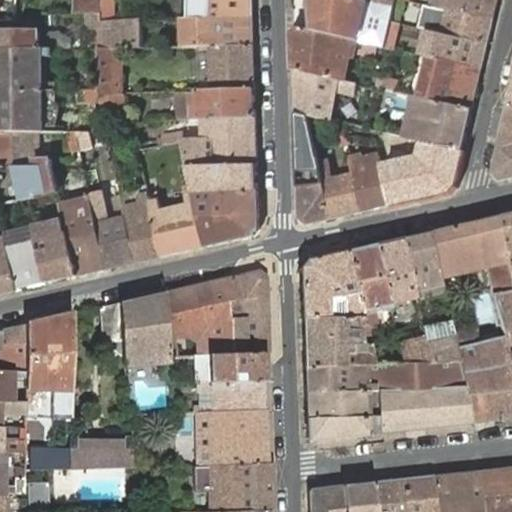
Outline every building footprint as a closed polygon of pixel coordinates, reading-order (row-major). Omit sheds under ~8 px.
[(102,13),(102,0),(75,0),(76,14),(102,13)] [(114,0),(102,0),(102,13),(102,21),(106,22),(114,21),(114,0)] [(253,17),(252,0),(185,0),(184,19),(253,17)] [(395,7),(365,0),(364,0),(311,0),(314,32),(348,39),(358,42),(386,48),(391,22),(395,7)] [(434,0),(433,6),(494,20),(499,0),(434,0)] [(424,5),(419,28),(427,30),(433,6),(426,6),(424,5)] [(435,32),(489,44),(494,20),(433,6),(427,30),(435,32)] [(102,13),(87,14),(87,30),(106,29),(106,22),(102,21),(102,13)] [(254,46),(253,17),(184,19),(184,47),(210,47),(254,46)] [(144,20),(114,21),(106,22),(106,29),(106,49),(121,49),(144,48),(144,20)] [(401,24),(391,22),(386,48),(391,49),(394,50),(401,24)] [(314,32),(293,27),(294,70),(345,81),(346,76),(340,75),(344,56),(348,39),(314,32)] [(432,44),(429,57),(483,70),(489,44),(435,32),(427,30),(425,42),(432,44)] [(0,31),(0,50),(42,49),(42,31),(41,31),(0,31)] [(42,31),(42,49),(45,49),(52,50),(70,49),(70,39),(59,32),(42,31)] [(355,58),(358,42),(348,39),(344,56),(355,58)] [(421,56),(429,57),(432,44),(425,42),(421,56)] [(255,90),(254,46),(210,47),(211,84),(181,85),(181,92),(255,90)] [(52,57),(52,50),(45,49),(42,49),(0,50),(0,90),(45,91),(45,57),(52,57)] [(121,49),(106,49),(98,49),(99,91),(99,94),(122,93),(121,49)] [(419,99),(433,102),(473,111),(483,70),(429,57),(425,74),(424,82),(419,99)] [(345,81),(294,70),(296,113),(309,115),(329,120),(333,105),(334,99),(337,89),(356,94),(358,85),(345,81)] [(384,78),(381,90),(396,94),(405,96),(406,89),(398,87),(399,81),(384,78)] [(57,104),(57,91),(45,91),(0,90),(0,131),(38,132),(46,132),(45,126),(45,110),(45,104),(50,104),(57,104)] [(256,117),(255,90),(181,92),(179,92),(180,121),(201,120),(256,117)] [(130,117),(124,94),(122,93),(99,94),(104,118),(130,117)] [(424,142),(464,151),(473,111),(433,102),(419,99),(416,98),(406,138),(419,141),(424,142)] [(511,104),(510,104),(500,147),(493,173),(500,180),(511,177),(511,104)] [(309,115),(296,113),(299,188),(323,182),(319,163),(309,115)] [(258,165),(256,117),(201,120),(202,141),(181,140),(187,163),(188,168),(258,165)] [(346,137),(343,130),(338,131),(343,146),(348,144),(346,137)] [(0,131),(0,167),(8,167),(14,167),(40,167),(35,158),(38,159),(43,159),(43,154),(38,154),(38,132),(0,131)] [(73,153),(80,154),(80,152),(76,132),(71,132),(73,153)] [(76,132),(80,152),(93,149),(89,133),(76,132)] [(97,147),(109,145),(106,133),(94,132),(97,147)] [(160,137),(162,144),(178,140),(177,133),(160,137)] [(406,138),(388,134),(386,143),(407,148),(407,152),(406,160),(381,165),(390,205),(448,192),(455,185),(464,151),(424,142),(419,141),(406,138)] [(380,158),(381,165),(406,160),(407,152),(380,158)] [(74,162),(82,163),(80,154),(73,153),(74,162)] [(130,154),(122,156),(124,164),(132,162),(130,154)] [(349,157),(352,172),(361,212),(390,205),(381,165),(380,158),(379,156),(361,160),(359,155),(349,157)] [(14,167),(21,201),(29,199),(58,192),(53,169),(53,167),(53,160),(43,159),(38,159),(35,158),(40,167),(14,167)] [(327,161),(319,163),(323,182),(331,219),(361,212),(352,172),(331,177),(327,161)] [(194,193),(188,168),(187,163),(178,164),(185,195),(194,193)] [(259,190),(258,165),(188,168),(194,193),(195,193),(259,190)] [(323,182),(299,188),(299,218),(307,224),(331,219),(323,182)] [(150,204),(147,188),(138,190),(138,191),(121,196),(136,264),(163,258),(150,204)] [(260,229),(259,190),(195,193),(207,247),(254,237),(260,229)] [(107,271),(136,264),(121,196),(112,198),(117,219),(109,221),(102,191),(89,194),(91,200),(105,262),(107,271)] [(195,193),(194,193),(185,195),(188,207),(162,213),(159,202),(150,204),(163,258),(207,247),(195,193)] [(78,277),(96,273),(94,264),(105,262),(91,200),(61,207),(64,220),(78,277)] [(511,212),(497,216),(511,285),(511,212)] [(467,223),(429,232),(439,277),(486,266),(493,294),(511,289),(511,285),(497,216),(467,223)] [(48,284),(78,277),(64,220),(35,227),(38,240),(48,284)] [(0,295),(19,291),(9,247),(4,228),(0,228),(0,295)] [(429,232),(402,239),(416,299),(417,300),(444,294),(441,283),(439,277),(429,232)] [(402,239),(375,245),(389,305),(416,299),(402,239)] [(19,291),(48,284),(38,240),(9,247),(19,291)] [(375,245),(347,251),(363,317),(365,326),(376,324),(373,308),(389,305),(375,245)] [(363,317),(347,251),(307,260),(301,267),(303,319),(363,317)] [(259,271),(230,278),(233,301),(228,302),(230,319),(241,318),(246,317),(268,314),(267,277),(259,271)] [(230,278),(164,293),(166,325),(168,356),(174,355),(173,338),(187,336),(198,342),(198,355),(207,355),(232,355),(230,319),(228,302),(233,301),(230,278)] [(504,337),(511,369),(511,289),(493,294),(501,324),(504,337)] [(120,304),(123,341),(125,368),(134,367),(133,357),(162,354),(162,364),(163,378),(170,377),(169,364),(168,356),(166,325),(164,293),(120,304)] [(120,304),(100,308),(102,343),(123,341),(120,304)] [(230,319),(232,355),(264,353),(269,353),(268,314),(246,317),(247,323),(241,323),(241,318),(230,319)] [(72,315),(27,325),(26,361),(25,373),(25,402),(25,409),(25,417),(46,417),(46,390),(70,390),(71,378),(71,344),(72,315)] [(363,317),(303,319),(305,368),(354,366),(374,365),(369,344),(363,346),(361,338),(367,336),(365,326),(363,317)] [(425,337),(431,363),(459,362),(456,348),(450,325),(450,322),(423,329),(425,336),(425,337)] [(0,371),(14,372),(25,373),(26,361),(27,325),(0,330),(0,371)] [(471,331),(453,335),(456,348),(474,343),(471,331)] [(399,346),(403,364),(431,363),(425,337),(425,336),(398,342),(399,346)] [(355,392),(305,393),(307,440),(338,437),(369,434),(511,418),(511,369),(504,337),(487,341),(479,343),(456,348),(459,362),(431,363),(403,364),(385,365),(374,365),(354,366),(355,392)] [(264,353),(232,355),(207,355),(198,355),(194,355),(194,383),(200,383),(203,383),(265,380),(264,353)] [(133,357),(134,367),(162,364),(162,354),(133,357)] [(354,366),(305,368),(305,393),(355,392),(354,366)] [(25,402),(25,373),(14,372),(0,371),(0,402),(1,402),(14,402),(25,402)] [(267,411),(265,380),(203,383),(200,383),(201,406),(194,406),(194,413),(198,413),(202,412),(267,411)] [(25,409),(25,402),(14,402),(1,402),(0,402),(0,427),(1,427),(1,408),(25,409)] [(214,466),(268,464),(267,411),(202,412),(198,413),(200,466),(214,466)] [(1,439),(1,427),(0,427),(0,452),(2,452),(3,453),(19,453),(25,453),(25,440),(1,439)] [(69,443),(70,469),(73,469),(132,467),(130,437),(123,438),(123,440),(123,449),(76,450),(76,440),(76,438),(69,438),(69,443)] [(123,440),(76,440),(76,450),(123,449),(123,440)] [(60,470),(70,469),(69,443),(61,443),(61,449),(49,450),(50,470),(60,470)] [(25,495),(25,471),(25,468),(25,453),(19,453),(19,468),(16,468),(15,487),(3,487),(3,453),(2,452),(0,452),(0,494),(4,495),(15,495),(25,495)] [(268,464),(214,466),(215,511),(232,511),(270,511),(275,511),(273,463),(268,464)] [(510,511),(511,468),(478,472),(481,511),(510,511)] [(481,511),(478,472),(433,477),(436,511),(481,511)] [(436,511),(433,477),(403,480),(406,511),(436,511)] [(406,511),(403,480),(374,483),(376,511),(406,511)] [(345,511),(376,511),(374,483),(343,486),(345,511)] [(309,492),(310,511),(345,511),(343,486),(310,490),(309,492)] [(24,511),(25,495),(15,495),(15,511),(24,511)]
